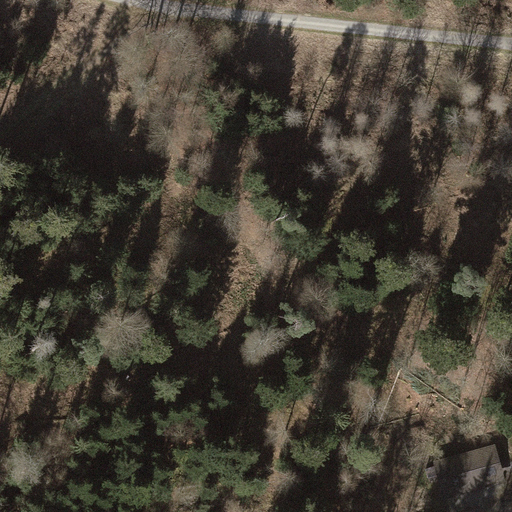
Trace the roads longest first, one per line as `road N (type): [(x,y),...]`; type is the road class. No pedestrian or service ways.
road 1 (track): [(137,0),(511,43)]
road 2 (track): [(0,147),(169,6)]
